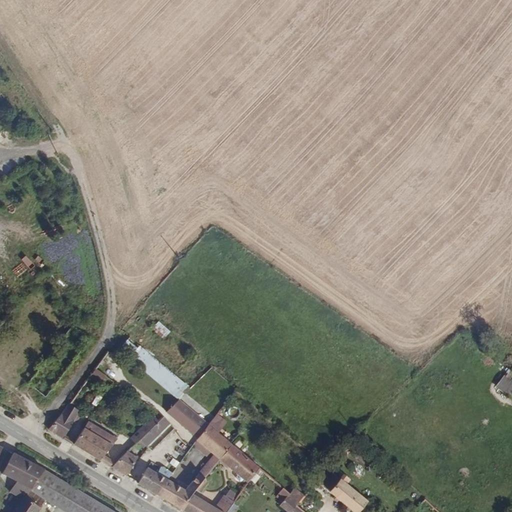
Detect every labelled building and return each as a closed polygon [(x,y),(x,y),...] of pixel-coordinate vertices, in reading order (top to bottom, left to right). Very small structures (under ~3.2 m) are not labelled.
[(41,385),(88,326),(69,311),(23,371),(41,385)] [(186,379),(138,339),(127,352),(174,393),(186,379)] [(507,396),(511,391),(511,380),(511,378),(511,371),(510,369),(495,383),(507,396)] [(97,385),(102,378),(92,371),(86,378),(97,385)] [(198,435),(209,421),(180,396),(166,409),(198,435)] [(65,432),(80,407),(70,400),(49,426),(63,434),(65,432)] [(140,436),(158,418),(153,413),(131,435),(136,440),(140,436)] [(147,443),(170,420),(162,413),(158,418),(140,436),(147,443)] [(117,434),(89,417),(84,424),(112,441),(117,434)] [(233,441),(209,421),(198,435),(197,437),(214,451),(221,456),(233,441)] [(112,441),(84,424),(75,438),(74,441),(100,456),(104,451),(112,441)] [(75,438),(65,432),(63,434),(74,441),(75,438)] [(260,464),(233,441),(221,456),(248,479),(260,464)] [(127,472),(138,454),(128,448),(117,459),(112,464),(127,472)] [(117,459),(104,451),(100,456),(112,464),(117,459)] [(205,475),(221,456),(214,451),(198,470),(205,475)] [(32,491),(45,471),(15,455),(11,464),(6,472),(4,476),(19,484),(11,494),(25,501),(32,491)] [(168,476),(172,470),(167,466),(162,473),(148,465),(139,480),(157,490),(168,476)] [(369,498),(348,480),(351,477),(344,471),(341,475),(332,467),(321,480),(358,511),(369,498)] [(192,491),(205,475),(198,470),(185,487),(174,480),(165,495),(183,506),(192,491)] [(114,511),(45,471),(32,491),(48,501),(65,511),(114,511)] [(278,479),(270,472),(264,479),(272,486),(278,479)] [(165,495),(174,480),(168,476),(157,490),(165,495)] [(289,492),(291,490),(284,484),(277,493),(283,499),(289,492)] [(299,500),(305,493),(296,484),(291,490),(289,492),(299,500)] [(40,511),(48,501),(32,491),(25,501),(17,511),(40,511)] [(213,511),(217,506),(192,491),(183,506),(192,511),(213,511)] [(297,502),(299,500),(289,492),(283,499),(281,502),(290,510),(292,507),(297,502)] [(232,511),(239,503),(234,499),(226,511),(217,506),(213,511),(232,511)] [(304,511),(306,510),(297,502),(292,507),(297,511),(304,511)]
